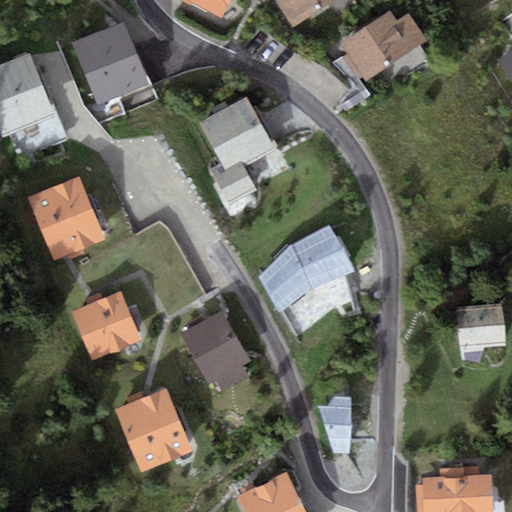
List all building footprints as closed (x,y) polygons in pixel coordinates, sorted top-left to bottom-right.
[(180,0),(222,18),(231,0),(180,0)] [(277,0),(276,2),(294,27),(334,0),(277,0)] [(390,10),(340,44),(365,81),(427,40),(410,13),(398,21),(390,10)] [(149,84),(125,23),(71,44),(96,105),(149,84)] [(511,47),(497,58),(511,80),(511,47)] [(55,114),(31,54),(0,66),(0,132),(1,136),(55,114)] [(275,149),(246,97),(199,123),(221,163),(209,169),(229,205),(255,191),(242,167),(275,149)] [(79,178),(29,198),(54,259),(103,240),(79,178)] [(356,270),(330,225),(292,246),(259,276),(280,313),(310,288),(356,270)] [(118,292),(74,313),(95,359),(140,338),(118,292)] [(457,311),(462,352),(506,347),(501,306),(457,311)] [(250,361),(222,311),(181,334),(209,384),(216,381),(222,392),(249,377),(242,365),(250,361)] [(115,410),(141,473),(192,452),(166,389),(115,410)] [(329,405),(317,405),(333,453),(349,453),(351,398),(334,396),(329,405)] [(306,511),(286,472),(237,496),(245,511),(306,511)] [(421,478),(423,511),(493,511),(492,474),(421,478)]
